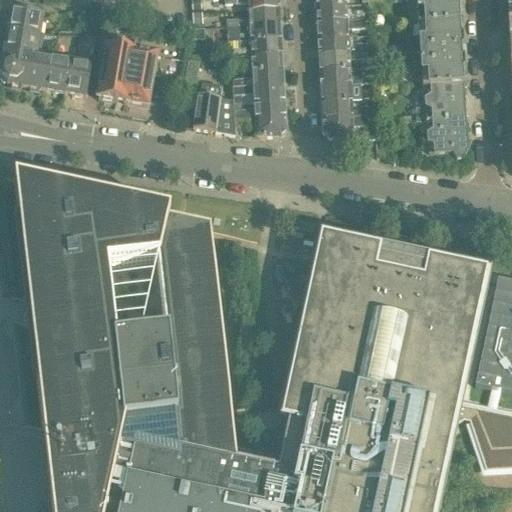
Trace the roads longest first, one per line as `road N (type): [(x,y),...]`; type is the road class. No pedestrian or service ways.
road 1 (residential): [(305,176),(0,131)]
road 2 (residential): [(492,203),(477,0)]
road 3 (residential): [(492,203),(305,176)]
road 4 (residential): [(305,176),(295,0)]
